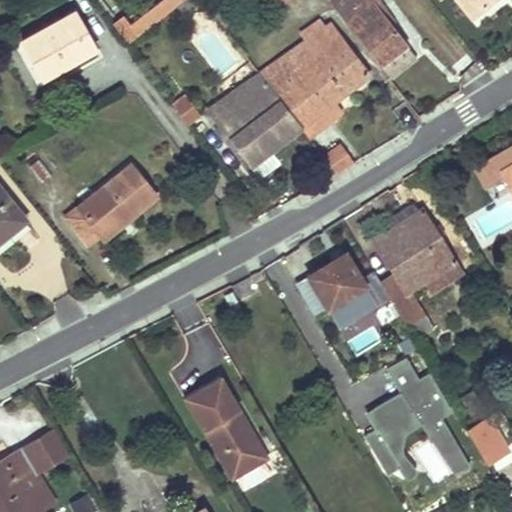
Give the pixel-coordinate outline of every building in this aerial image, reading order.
[(120,18),(110,26),(124,46),(175,6),(182,0),(162,0),(128,27),(120,18)] [(182,0),(175,6),(182,15),(200,0),(182,0)] [(325,0),(378,65),(392,54),(406,43),(392,25),(372,0),(325,0)] [(396,22),(379,0),(372,0),(392,25),(396,22)] [(452,0),(458,6),(468,19),(491,0),(452,0)] [(224,10),(214,17),(222,28),(233,21),(224,10)] [(59,74),(77,65),(95,55),(73,13),(21,40),(41,78),(56,70),(59,74)] [(369,73),(349,48),(330,23),(324,26),(318,19),(300,32),(306,41),(257,74),(297,126),(308,118),(317,129),(341,110),(333,99),(369,73)] [(390,79),(417,59),(406,43),(392,54),(378,65),(390,79)] [(297,126),(257,74),(206,110),(247,165),(297,126)] [(185,122),(192,118),(198,112),(183,92),(169,102),(185,122)] [(308,118),(297,126),(306,137),(317,129),(308,118)] [(336,169),(342,164),(349,159),(336,143),(323,153),(336,169)] [(511,146),(506,150),(511,161),(511,165),(503,171),(511,185),(511,146)] [(124,219),(139,207),(154,196),(128,163),(63,215),(85,243),(121,215),(124,219)] [(0,236),(22,219),(0,192),(0,236)] [(411,206),(383,223),(386,230),(414,213),(411,206)] [(422,315),(407,290),(422,281),(454,262),(421,209),(414,213),(386,230),(372,239),(394,274),(379,283),(399,318),(404,326),(422,315)] [(306,276),(326,309),(333,305),(340,317),(370,299),(362,287),(343,253),(306,276)] [(429,293),(461,273),(454,262),(422,281),(429,293)] [(417,377),(406,358),(386,369),(400,393),(364,413),(374,429),(363,436),(385,474),(405,461),(396,447),(403,425),(420,416),(452,473),(468,464),(440,417),(450,412),(427,372),(417,377)] [(266,457),(218,376),(182,398),(229,478),(266,457)] [(473,423),(485,416),(472,392),(459,399),(473,423)] [(485,416),(491,427),(501,421),(495,410),(485,416)] [(484,464),(506,452),(491,427),(485,416),(473,423),(464,429),(484,464)] [(35,475),(69,455),(54,429),(20,449),(35,475)] [(20,449),(0,460),(0,511),(33,511),(18,485),(35,475),(20,449)] [(51,502),(35,475),(18,485),(33,511),(51,502)]
